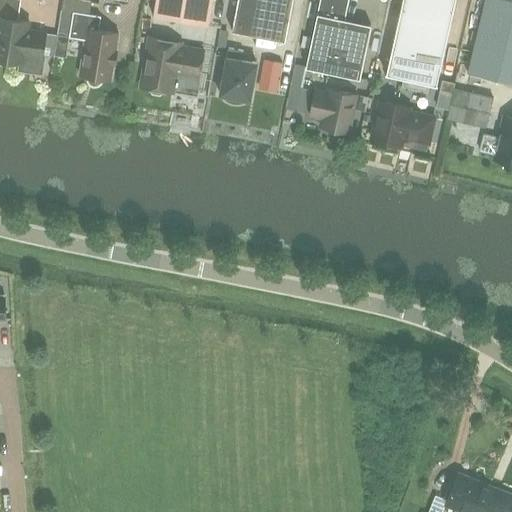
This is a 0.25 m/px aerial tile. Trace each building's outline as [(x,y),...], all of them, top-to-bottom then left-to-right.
[(0,0),(0,60),(2,63),(10,64),(14,61),(18,62),(22,62),(24,54),(41,57),(42,53),(45,32),(27,29),(29,21),(18,19),(14,19),(16,0),(0,0)] [(208,25),(212,0),(155,0),(153,16),(208,25)] [(284,40),(291,0),(236,0),(231,30),(284,40)] [(319,0),(305,66),(359,78),(371,24),(344,18),(348,0),(319,0)] [(401,0),(385,72),(436,84),(454,0),(401,0)] [(511,82),(511,0),(484,0),(467,71),(511,82)] [(85,39),(79,74),(87,75),(87,80),(89,83),(93,85),(98,85),(101,82),(103,78),(111,79),(113,65),(114,65),(117,49),(115,49),(118,32),(98,29),(101,15),(73,11),(69,36),(85,39)] [(172,91),(175,73),(198,77),(203,49),(180,45),(180,43),(149,37),(141,85),(149,87),(152,91),(159,93),(164,89),(172,91)] [(245,98),(249,99),(256,62),(241,59),(243,50),(228,47),(219,94),(223,94),(223,97),(227,100),(231,102),(236,103),(240,102),(245,101),(245,98)] [(275,92),(281,62),(265,59),(259,89),(275,92)] [(320,126),(348,132),(356,94),(328,88),(327,92),(314,89),(309,115),(322,117),(320,126)] [(453,88),(450,103),(466,107),(469,91),(453,88)] [(428,142),(434,116),(408,111),(409,106),(380,100),(371,139),(400,145),(403,136),(428,142)] [(511,117),(504,115),(499,137),(495,153),(494,159),(511,163),(511,117)] [(483,133),(479,150),(495,153),(499,137),(483,133)] [(484,500),(490,484),(457,471),(445,502),(458,508),(456,511),(483,511),(488,501),(484,500)] [(511,511),(511,492),(490,484),(484,500),(488,501),(483,511),(511,511)]
